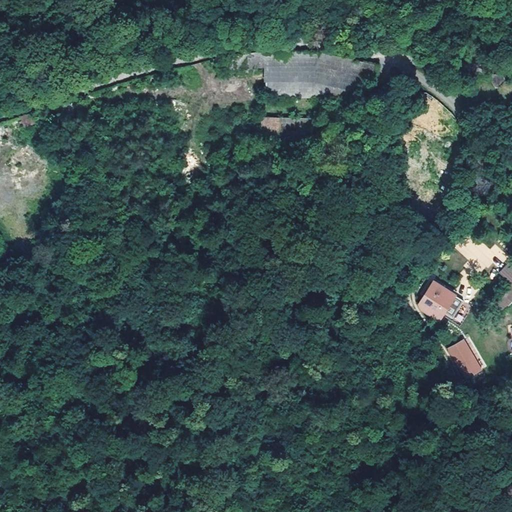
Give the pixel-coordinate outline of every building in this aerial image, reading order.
[(270,95),(319,84),(310,47),(260,52),(260,68),(264,68),(270,95)] [(323,102),(356,96),(358,73),(375,70),(374,60),(310,47),(319,84),(323,102)] [(260,68),(260,52),(243,55),(246,71),(260,68)] [(243,55),(222,59),(225,70),(222,71),(223,76),(246,71),(243,55)] [(322,131),(317,108),(288,114),(292,137),(322,131)] [(274,140),(292,137),(288,114),(269,118),(274,140)] [(407,135),(417,165),(425,163),(422,156),(431,153),(423,129),(407,135)] [(511,300),(511,270),(505,264),(493,278),(503,288),(482,311),(494,321),(511,300)] [(421,317),(423,324),(442,333),(447,324),(456,329),(465,311),(433,294),(421,317)] [(511,351),(505,343),(496,350),(511,369),(508,372),(511,376),(511,375),(511,351)] [(446,356),(466,382),(476,375),(458,348),(446,356)]
